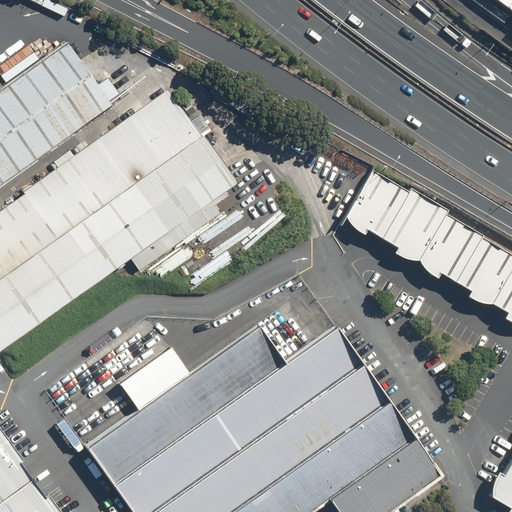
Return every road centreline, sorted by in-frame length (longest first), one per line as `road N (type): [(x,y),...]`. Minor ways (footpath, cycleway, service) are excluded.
road 1 (unknown): [(511,334),(372,258),(328,249),(301,172),(158,66),(68,24),(0,15)]
road 2 (motorway): [(511,218),(375,128),(242,56)]
road 3 (motorway): [(511,165),(278,0)]
road 4 (motorway): [(335,0),(511,124)]
road 5 (motorway): [(242,56),(114,0)]
road 6 (motorway): [(412,0),(511,78)]
